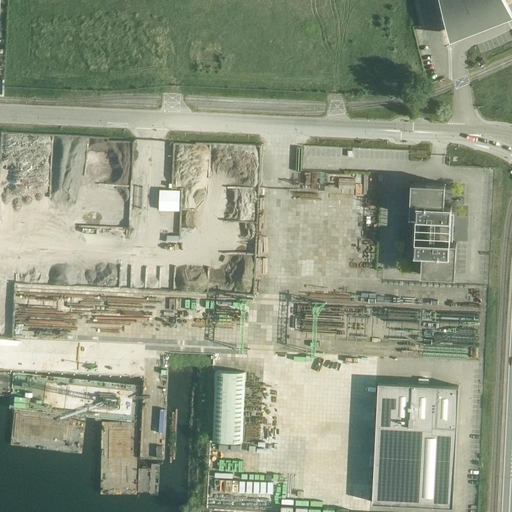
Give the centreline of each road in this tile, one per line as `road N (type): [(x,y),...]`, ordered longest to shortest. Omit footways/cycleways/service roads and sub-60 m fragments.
road 1 (unclassified): [(463,133),(0,117)]
road 2 (unknown): [(434,176),(469,185),(467,274),(456,285),(388,279),(391,175)]
road 3 (unknown): [(391,175),(277,167),(279,127)]
